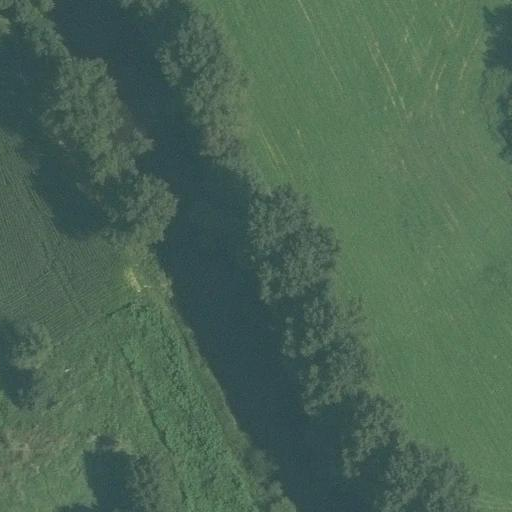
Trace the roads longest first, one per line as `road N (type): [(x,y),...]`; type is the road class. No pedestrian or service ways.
road 1 (track): [(8,0),(88,151),(227,472),(253,511)]
road 2 (track): [(153,0),(356,451),(397,511)]
